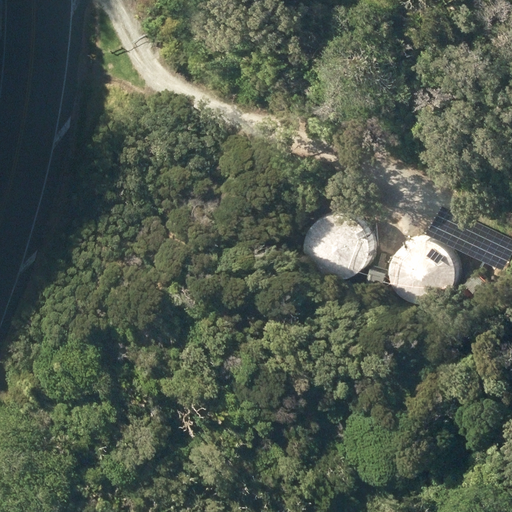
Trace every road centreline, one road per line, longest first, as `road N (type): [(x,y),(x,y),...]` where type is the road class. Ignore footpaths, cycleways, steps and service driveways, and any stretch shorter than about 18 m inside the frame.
road 1 (track): [(105,0),(140,45),(220,116),(329,170),(440,196)]
road 2 (primary): [(0,216),(28,75),(31,0)]
